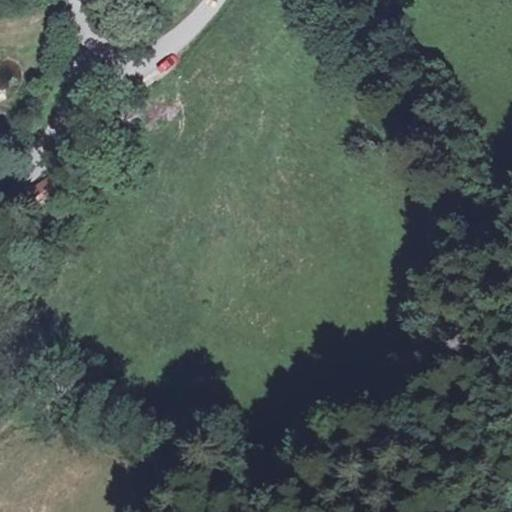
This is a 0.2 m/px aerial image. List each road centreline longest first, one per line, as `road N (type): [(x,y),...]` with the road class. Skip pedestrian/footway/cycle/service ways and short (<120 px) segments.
road 1 (unclassified): [(0,189),(25,172),(61,111),(85,47)]
road 2 (residential): [(212,0),(152,71),(85,47)]
